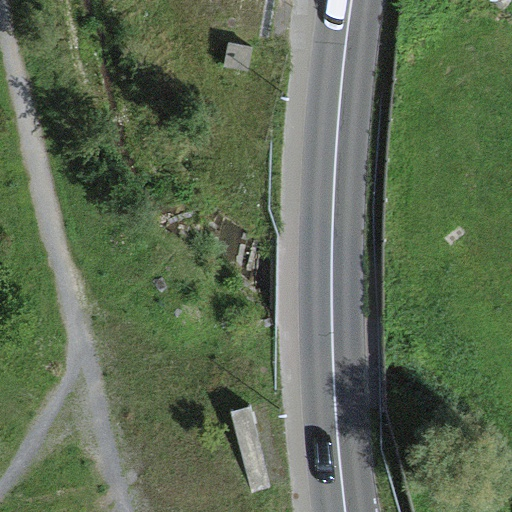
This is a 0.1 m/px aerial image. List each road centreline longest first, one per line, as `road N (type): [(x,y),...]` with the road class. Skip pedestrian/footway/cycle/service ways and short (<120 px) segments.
road 1 (motorway): [(163,511),(94,244),(47,0)]
road 2 (primary): [(345,511),(331,238),(351,0)]
